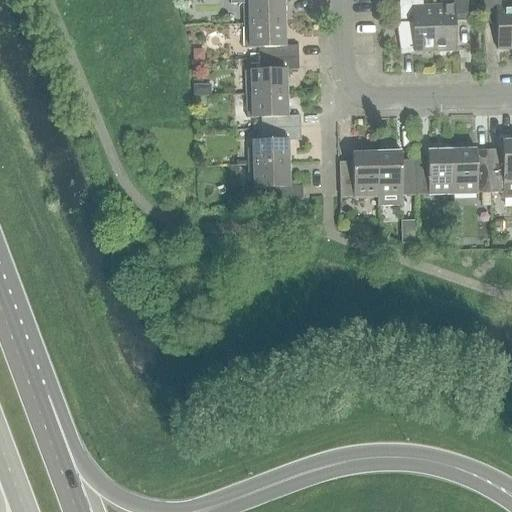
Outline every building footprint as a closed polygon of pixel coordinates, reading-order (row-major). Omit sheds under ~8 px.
[(243,24),(243,25),(285,24),(284,1),(296,0),(263,0),(263,1),(247,1),(247,3),(248,3),(248,9),(244,9),(244,24),(243,24)] [(398,0),(400,47),(400,50),(413,50),(413,53),(434,52),(433,7),(423,7),(422,0),(398,0)] [(452,0),(453,6),(433,7),(434,52),(455,52),(454,22),(467,22),(465,0),(452,0)] [(482,0),(483,18),(496,18),(496,51),(511,50),(511,8),(505,9),(504,0),(482,0)] [(258,55),(259,60),(298,59),(298,46),(285,47),(285,24),(243,25),(243,26),(244,26),(245,41),(249,41),(249,47),(249,48),(258,48),(258,55)] [(203,60),(203,55),(199,51),(194,51),(194,60),(201,60),(203,60)] [(245,96),(246,96),(287,94),(286,71),(299,71),(298,59),(259,60),(259,65),(259,71),(249,72),(249,73),(250,73),(250,79),(246,79),(246,95),(245,95),(245,96)] [(202,85),(193,85),(193,95),(202,95),(212,95),(212,85),(202,85)] [(287,94),(246,96),(247,111),(251,111),(251,117),(251,118),(260,118),(261,130),(300,129),(300,117),(288,117),(287,94)] [(300,129),(261,130),(261,142),(251,142),(251,143),(252,143),(252,149),(248,149),(248,165),(247,165),(247,166),(289,164),(288,142),(301,141),(300,129)] [(501,151),(488,151),(490,194),(501,194),(501,200),(511,199),(511,140),(501,141),(501,151)] [(451,151),(452,196),(477,195),(477,194),(490,194),(488,151),(475,151),(475,150),(451,151)] [(428,197),(452,196),(451,151),(426,151),(426,161),(413,161),(415,196),(428,196),(428,197)] [(376,153),(377,198),(377,207),(402,206),(402,198),(402,197),(415,196),(413,161),(400,162),(400,152),(376,153)] [(377,198),(376,153),(351,153),(351,163),(338,163),(339,199),(353,198),(353,199),(377,198)] [(289,164),(247,166),(248,166),(249,181),(253,181),(253,188),(253,189),(269,188),(270,200),(302,199),(302,187),(290,187),(289,164)] [(415,226),(401,222),(402,243),(415,243),(415,226)]
